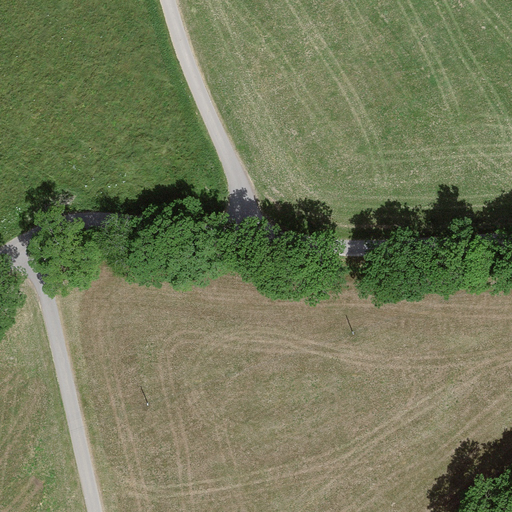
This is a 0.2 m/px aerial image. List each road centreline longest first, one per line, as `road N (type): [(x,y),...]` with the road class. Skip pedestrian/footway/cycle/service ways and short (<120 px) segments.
road 1 (unclassified): [(0,266),(115,241),(511,240)]
road 2 (track): [(176,0),(203,99),(247,186),(254,237)]
